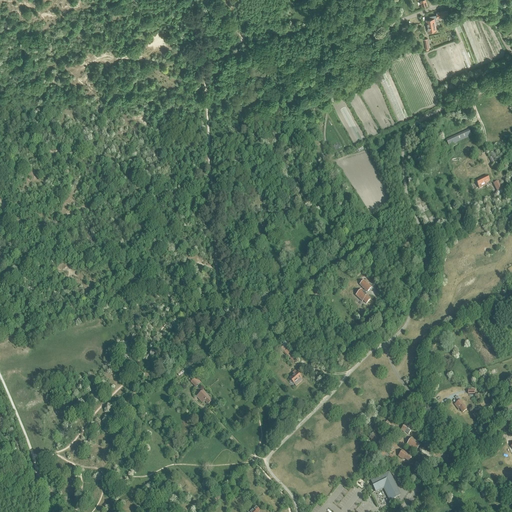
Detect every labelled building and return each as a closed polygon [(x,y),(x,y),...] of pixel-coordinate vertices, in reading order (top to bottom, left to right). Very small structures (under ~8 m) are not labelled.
[(428,32),(436,30),(435,23),(436,23),(436,18),(437,18),(447,16),(448,16),(448,11),(446,11),(446,12),(436,13),(437,16),(431,17),(431,18),(430,18),(430,20),(426,20),(428,32)] [(446,146),(469,135),(467,130),(444,140),(446,146)] [(487,176),(476,182),(479,189),(486,185),(486,184),(490,182),(487,176)] [(498,182),(494,184),(497,191),(502,189),(499,183),(498,182)] [(361,290),(356,296),(362,302),(363,301),(366,304),(370,299),(367,296),(368,296),(365,294),(367,292),(371,288),(364,281),(360,285),(365,290),(363,292),(361,290)] [(292,355),(287,350),(290,346),(288,343),(291,341),(286,335),(283,339),(285,341),(282,345),(283,346),(280,349),(289,359),(289,358),(291,360),(290,360),(293,363),(297,360),(293,355),(292,355)] [(289,379),(291,381),(289,382),(293,386),(294,385),(296,386),(302,381),(301,379),(301,378),(295,371),(293,373),(294,375),(289,379)] [(196,388),(201,384),(195,378),(190,382),(196,388)] [(196,397),(202,403),(205,401),(208,405),(212,401),(203,391),(196,397)] [(467,410),(460,401),(458,402),(454,405),(458,410),(460,409),(462,413),(467,410)] [(394,426),(387,421),(383,426),(387,428),(387,427),(391,430),(394,426)] [(400,430),(404,433),(405,432),(408,434),(411,430),(404,425),(400,430)] [(377,436),(372,432),(369,438),(377,444),(380,440),(377,437),(377,436)] [(412,438),(407,445),(416,452),(421,445),(412,438)] [(389,455),(383,451),(380,455),(382,457),(383,456),(387,458),(387,459),(391,462),(394,458),(390,455),(389,455)] [(408,462),(411,457),(402,451),(398,456),(403,460),(404,459),(408,462)] [(241,482),(246,477),(242,473),(237,477),(238,479),(237,480),(238,482),(240,481),(241,482)] [(389,501),(391,500),(396,498),(395,497),(400,495),(391,477),(389,473),(371,482),(372,483),(374,486),(373,486),(376,493),(383,489),(389,501)] [(218,500),(223,496),(220,492),(213,497),(216,501),(217,499),(218,500)]
